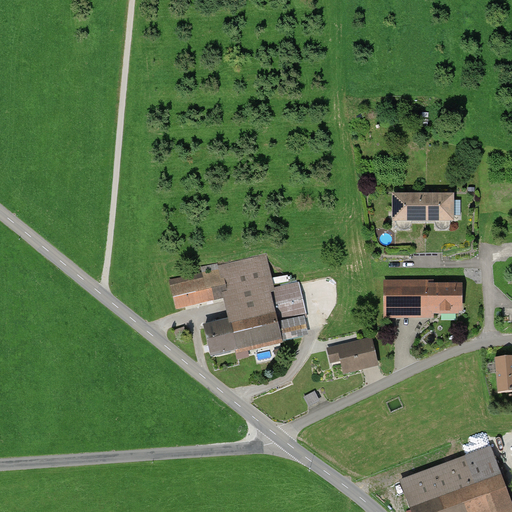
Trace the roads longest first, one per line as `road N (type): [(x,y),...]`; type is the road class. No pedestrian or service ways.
road 1 (tertiary): [(0,211),(281,438)]
road 2 (track): [(104,296),(132,0)]
road 3 (unclassified): [(281,438),(255,447),(0,467)]
road 4 (residential): [(490,340),(442,355),(281,438)]
road 5 (tertiary): [(281,438),(376,511)]
